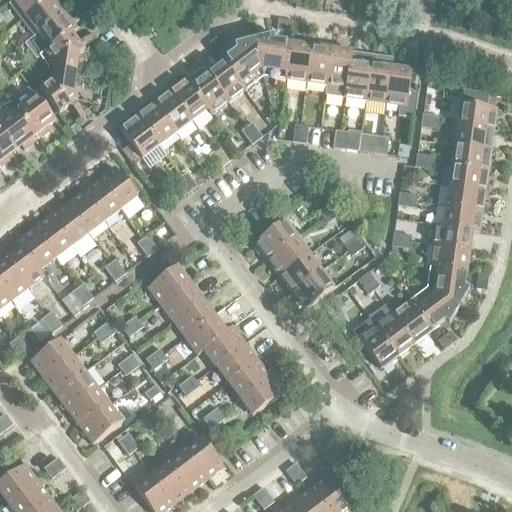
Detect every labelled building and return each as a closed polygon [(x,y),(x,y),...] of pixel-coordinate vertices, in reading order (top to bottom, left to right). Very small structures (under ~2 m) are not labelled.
[(22,22),(50,0),(15,0),(9,5),(22,22)] [(60,7),(54,0),(50,0),(22,22),(34,38),(63,17),(57,9),(60,7)] [(296,0),(296,5),(295,10),(303,11),(305,0),(296,0)] [(89,22),(100,14),(95,8),(84,16),(89,22)] [(104,21),(100,14),(89,22),(94,29),(104,21)] [(63,17),(34,38),(46,54),(72,37),(78,32),(71,22),(68,24),(63,17)] [(293,34),(294,24),(278,21),(277,32),(293,34)] [(229,45),(222,36),(209,46),(216,54),(229,45)] [(72,37),(46,54),(41,57),(49,69),(49,73),(76,77),(79,57),(84,53),(72,37)] [(285,90),(286,82),(291,46),(280,44),(278,37),(254,43),(263,79),(266,80),(265,88),(285,90)] [(263,79),(254,43),(230,49),(232,56),(222,63),(245,93),(263,79)] [(311,48),(291,46),(286,82),(306,85),(311,48)] [(332,51),(311,48),(306,85),(326,88),(332,51)] [(332,51),(326,88),(325,98),(344,101),(346,91),(352,64),(353,54),(332,51)] [(372,57),(353,54),(352,64),(346,91),(344,101),(365,104),(372,57)] [(372,57),(365,104),(386,106),(392,60),(372,57)] [(402,61),(392,60),(386,106),(398,108),(398,118),(414,121),(417,96),(409,94),(412,73),(401,71),(402,61)] [(245,93),(222,63),(206,76),(228,105),(245,93)] [(76,77),(49,73),(48,78),(37,86),(59,116),(77,102),(73,97),(76,77)] [(99,73),(98,80),(112,82),(113,75),(99,73)] [(206,76),(191,87),(207,112),(211,118),(228,105),(206,76)] [(112,82),(98,80),(97,88),(111,90),(112,82)] [(207,112),(191,87),(186,82),(169,94),(192,124),(207,112)] [(10,104),(16,112),(38,142),(52,131),(49,127),(55,123),(53,119),(30,89),(10,104)] [(192,124),(169,94),(153,107),(175,136),(192,124)] [(153,107),(137,119),(159,149),(175,136),(153,107)] [(460,107),(457,128),(494,133),(497,112),(460,107)] [(38,142),(16,112),(0,124),(0,130),(16,152),(21,148),(24,152),(38,142)] [(430,130),(431,117),(423,116),(421,129),(430,130)] [(431,117),(430,130),(438,132),(440,119),(431,117)] [(159,149),(137,119),(120,132),(142,161),(159,149)] [(75,137),(81,132),(74,123),(68,128),(75,137)] [(247,141),(257,133),(252,126),(241,133),(247,141)] [(295,127),(294,136),(307,138),(308,129),(295,127)] [(457,128),(455,148),(491,153),(494,133),(457,128)] [(0,130),(0,170),(14,160),(11,156),(16,152),(0,130)] [(360,154),(362,136),(360,136),(360,134),(348,132),(348,135),(345,152),(360,154)] [(263,140),(257,133),(247,141),(252,148),(263,140)] [(345,152),(348,135),(336,133),(333,150),(345,152)] [(376,139),(375,147),(388,149),(388,148),(393,148),(394,142),(397,142),(398,137),(383,134),(382,140),(376,139)] [(307,138),(294,136),(293,145),(306,147),(307,138)] [(375,147),(373,156),(386,158),(388,149),(375,147)] [(409,160),(410,149),(402,148),(401,159),(409,160)] [(491,153),(455,148),(452,168),(488,174),(491,153)] [(214,165),(225,157),(219,150),(209,158),(214,165)] [(219,172),(230,164),(225,157),(214,165),(219,172)] [(424,171),(426,158),(417,157),(415,170),(424,171)] [(434,159),(426,158),(424,171),(433,172),(434,159)] [(452,168),(449,188),(485,194),(488,174),(452,168)] [(98,183),(120,213),(137,200),(115,170),(98,183)] [(181,190),(192,182),(187,175),(176,183),(181,190)] [(197,189),(197,188),(192,182),(181,190),(187,197),(197,189)] [(98,183),(82,195),(104,225),(120,213),(98,183)] [(449,188),(446,209),(483,214),(485,194),(449,188)] [(82,195),(65,208),(88,237),(104,225),(82,195)] [(406,210),(408,197),(399,195),(398,208),(406,210)] [(408,197),(406,210),(415,211),(417,198),(408,197)] [(342,216),(334,205),(327,210),(335,221),(342,216)] [(88,237),(65,208),(49,220),(72,249),(88,237)] [(446,209),(443,228),(473,234),(480,235),(483,214),(446,209)] [(335,221),(327,210),(320,216),(328,226),(335,221)] [(72,249),(49,220),(33,232),(55,262),(72,249)] [(267,263),(297,241),(284,224),(254,246),(267,263)] [(473,234),(443,228),(436,227),(433,248),(470,254),(473,234)] [(55,262),(33,232),(16,245),(20,251),(40,273),(55,262)] [(401,250),(403,237),(394,236),(392,249),(401,250)] [(403,237),(401,250),(409,251),(411,238),(403,237)] [(143,253),(153,245),(148,238),(137,246),(143,253)] [(351,243),(359,253),(366,248),(358,238),(351,243)] [(297,241),(267,263),(279,279),(309,257),(297,241)] [(359,253),(351,243),(344,248),(352,259),(359,253)] [(153,245),(143,253),(148,260),(158,252),(153,245)] [(470,254),(433,248),(430,268),(467,274),(470,254)] [(40,273),(20,251),(5,262),(27,292),(44,279),(40,273)] [(321,273),(309,257),(279,279),(292,296),(321,273)] [(5,262),(0,266),(0,289),(11,304),(27,292),(5,262)] [(110,277),(121,269),(115,262),(105,270),(110,277)] [(467,274),(430,268),(427,291),(459,310),(472,289),(465,285),(467,274)] [(115,284),(126,276),(121,269),(110,277),(115,284)] [(161,308),(190,286),(177,269),(148,291),(161,308)] [(321,273),(292,296),(304,313),(334,291),(321,273)] [(363,290),(374,282),(369,275),(358,283),(363,290)] [(489,276),(488,276),(478,275),(476,291),(486,293),(489,276)] [(379,289),(374,282),(363,290),(369,297),(379,289)] [(203,302),(190,286),(161,308),(173,324),(203,302)] [(77,302),(88,294),(83,287),(72,295),(77,302)] [(0,289),(0,312),(11,304),(0,289)] [(427,291),(409,305),(431,334),(440,328),(446,331),(459,310),(427,291)] [(93,301),(88,294),(77,302),(83,309),(93,301)] [(346,309),(338,298),(331,303),(338,314),(346,309)] [(215,318),(203,302),(173,324),(185,341),(215,318)] [(409,305),(392,317),(414,347),(431,334),(409,305)] [(47,329),(57,321),(52,314),(41,322),(47,329)] [(392,317),(376,329),(398,359),(414,347),(392,317)] [(226,334),(215,318),(185,341),(198,358),(204,353),(226,334)] [(128,324),(136,335),(143,329),(135,319),(128,324)] [(63,328),(62,328),(57,321),(47,329),(52,336),(63,328)] [(398,359),(376,329),(370,321),(353,334),(381,372),(398,359)] [(136,335),(128,324),(121,330),(129,340),(136,335)] [(100,330),(108,341),(115,335),(107,325),(100,330)] [(108,341),(100,330),(93,335),(101,346),(108,341)] [(232,330),(226,334),(204,353),(216,369),(245,347),(232,330)] [(444,352),(457,342),(451,334),(438,344),(444,352)] [(14,354),(25,346),(19,339),(9,347),(14,354)] [(43,381),(73,359),(60,342),(31,364),(43,381)] [(25,346),(14,354),(20,361),(30,353),(25,346)] [(245,347),(216,369),(228,385),(257,363),(245,347)] [(160,352),(153,357),(161,367),(164,365),(168,362),(160,352)] [(125,363),(133,373),(140,368),(132,357),(125,363)] [(161,367),(153,357),(146,362),(154,373),(161,367)] [(73,359),(43,381),(56,398),(85,375),(73,359)] [(133,373),(125,363),(118,368),(126,379),(133,373)] [(270,379),(257,363),(228,385),(240,401),(270,379)] [(154,373),(152,374),(161,386),(171,378),(164,365),(161,367),(154,373)] [(85,375),(56,398),(68,414),(98,392),(85,375)] [(192,378),(185,383),(193,394),(200,388),(192,378)] [(283,396),(270,379),(240,401),(253,418),(283,396)] [(193,394),(185,383),(178,389),(186,399),(193,394)] [(145,396),(153,407),(163,400),(160,395),(155,388),(145,396)] [(110,408),(98,392),(68,414),(80,430),(110,408)] [(123,425),(110,408),(80,430),(93,447),(123,425)] [(210,416),(218,426),(225,421),(217,410),(210,416)] [(156,426),(166,418),(161,411),(151,419),(156,426)] [(218,426),(210,416),(203,421),(211,432),(218,426)] [(0,420),(0,424),(6,433),(13,427),(5,417),(0,420)] [(172,425),(166,418),(156,426),(161,433),(172,425)] [(123,451),(134,443),(128,436),(118,444),(123,451)] [(202,440),(185,453),(207,483),(224,470),(202,440)] [(134,443),(123,451),(129,458),(139,450),(134,443)] [(207,483),(185,453),(168,466),(191,495),(207,483)] [(51,466),(59,476),(66,471),(58,461),(51,466)] [(59,476),(51,466),(44,471),(52,482),(59,476)] [(168,466),(152,478),(174,508),(191,495),(168,466)] [(291,481),(301,473),(296,466),(285,474),(291,481)] [(0,496),(8,507),(37,484),(25,467),(0,485),(0,496)] [(307,480),(301,473),(291,481),(296,488),(307,480)] [(168,511),(174,508),(152,478),(135,491),(150,511),(168,511)] [(308,493),(322,511),(343,511),(348,509),(325,480),(308,493)] [(37,484),(8,507),(11,511),(34,511),(50,501),(37,484)] [(258,505),(269,497),(263,490),(253,498),(258,505)] [(83,493),(76,498),(84,509),(91,504),(83,493)] [(322,511),(308,493),(292,505),(297,511),(322,511)] [(263,511),(274,504),(269,497),(258,505),(263,511)] [(79,511),(84,509),(76,498),(69,504),(74,511),(79,511)] [(58,511),(50,501),(34,511),(58,511)]
